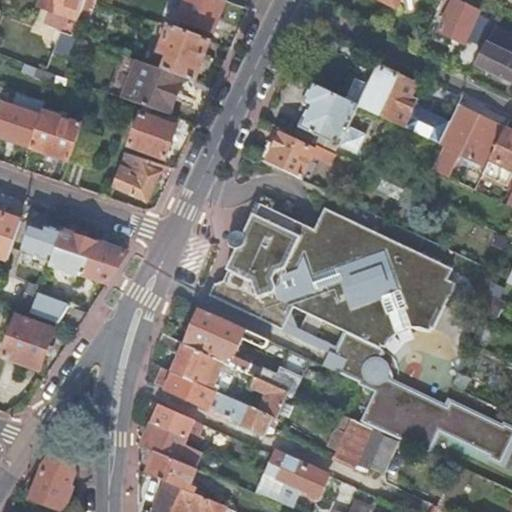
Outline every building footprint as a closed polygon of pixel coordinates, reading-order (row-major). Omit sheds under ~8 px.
[(40,0),(38,6),(54,12),(49,24),(63,29),(67,17),(78,21),(80,15),(85,0),(40,0)] [(95,0),(85,0),(80,15),(89,18),(95,0)] [(214,33),(225,1),(222,0),(186,0),(179,21),(214,33)] [(435,18),(442,5),(431,0),(418,0),(414,8),(435,18)] [(463,0),(444,0),(442,5),(435,18),(435,21),(444,25),(440,34),(466,46),(468,41),(485,50),(490,40),(499,23),(461,5),(463,0)] [(164,71),(184,78),(196,83),(211,41),(170,26),(160,54),(169,56),(164,71)] [(66,57),(72,37),(60,33),(53,53),(66,57)] [(511,50),(490,40),(485,50),(476,68),(511,85),(511,50)] [(108,94),(113,95),(127,57),(122,55),(108,94)] [(113,95),(124,99),(144,106),(170,115),(184,78),(164,71),(138,61),(127,57),(113,95)] [(440,146),(452,123),(415,105),(417,102),(410,98),(416,86),(382,70),(373,87),(370,93),(367,92),(360,108),(428,140),(440,146)] [(373,87),(357,79),(346,102),(360,108),(367,92),(370,93),(373,87)] [(349,130),(360,108),(346,102),(313,86),(304,105),(310,108),(295,138),(331,155),(334,157),(339,148),(357,155),(366,137),(349,130)] [(0,138),(31,149),(42,117),(6,105),(7,102),(3,101),(0,110),(0,138)] [(166,160),(181,119),(170,115),(144,106),(143,106),(129,147),(166,160)] [(505,131),(459,107),(452,123),(440,146),(444,148),(433,172),(449,180),(457,161),(462,164),(465,158),(487,168),(505,131)] [(42,117),(31,149),(68,162),(69,160),(77,136),(79,131),(81,125),(44,112),(42,117)] [(98,138),(79,131),(77,136),(96,143),(98,138)] [(511,176),(511,134),(505,131),(487,168),(483,176),(507,187),(511,176)] [(268,164),(302,181),(316,152),(282,135),(268,164)] [(96,143),(77,136),(69,160),(88,167),(96,143)] [(444,148),(440,146),(428,140),(416,164),(433,172),(444,148)] [(125,153),(119,171),(113,187),(147,202),(160,174),(166,176),(169,168),(125,153)] [(349,164),(334,157),(331,155),(326,165),(344,173),(349,164)] [(318,290),(308,293),(287,301),(282,298),(275,279),(278,273),(284,271),(290,259),(305,253),(314,277),(339,269),(387,252),(400,292),(406,309),(403,310),(410,329),(412,329),(418,330),(424,331),(430,334),(432,329),(434,330),(456,285),(447,281),(453,270),(326,210),(315,231),(260,206),(254,218),(252,216),(244,233),(244,232),(243,232),(242,232),(242,231),(240,231),(234,231),(233,231),(233,232),(232,232),(231,232),(231,233),(230,233),(230,234),(229,234),(229,235),(228,235),(228,236),(228,237),(227,237),(227,238),(227,243),(227,244),(228,245),(228,246),(228,247),(229,247),(229,248),(230,248),(231,248),(231,249),(232,249),(232,250),(233,250),(234,251),(235,251),(227,268),(230,269),(224,282),(216,286),(210,297),(280,329),(289,311),(291,307),(343,332),(336,348),(327,366),(321,364),(320,366),(359,384),(359,386),(375,394),(361,423),(428,455),(439,433),(502,461),(511,440),(511,431),(447,401),(446,403),(451,404),(448,409),(386,378),(389,375),(389,368),(384,361),(379,359),(383,350),(380,348),(381,346),(384,347),(386,344),(390,339),(394,335),(399,333),(393,313),(390,314),(384,298),(353,308),(343,280),(318,290)] [(0,258),(7,261),(21,222),(0,214),(0,258)] [(52,263),(63,232),(45,227),(44,230),(30,226),(20,253),(52,263)] [(93,242),(63,232),(52,263),(51,265),(84,276),(93,242)] [(127,253),(93,242),(84,276),(108,283),(127,253)] [(353,308),(384,298),(400,292),(387,252),(339,269),(343,280),(353,308)] [(299,267),(308,293),(318,290),(314,277),(305,253),(290,259),(284,271),(285,272),(299,267)] [(314,277),(318,290),(343,280),(339,269),(314,277)] [(38,296),(41,290),(30,286),(20,310),(31,314),(38,296)] [(400,292),(384,298),(390,314),(393,313),(399,333),(410,329),(403,310),(406,309),(400,292)] [(31,314),(58,324),(69,306),(38,296),(31,314)] [(497,321),(506,304),(495,298),(486,316),(497,321)] [(291,352),(262,339),(204,312),(202,311),(186,346),(238,370),(243,372),(248,374),(256,378),(289,392),(296,396),(304,380),(286,372),(286,373),(282,372),(280,376),(238,357),(246,340),(288,359),(291,352)] [(295,329),(289,311),(280,329),(327,351),(321,364),(327,366),(336,348),(295,329)] [(55,331),(17,318),(2,358),(40,372),(55,331)] [(238,370),(186,346),(164,337),(159,348),(181,358),(174,375),(217,393),(221,386),(229,389),(238,370)] [(471,346),(463,343),(459,352),(467,355),(471,346)] [(174,375),(164,370),(157,387),(252,430),(251,432),(263,438),(267,427),(273,430),(277,419),(260,412),(217,393),(174,375)] [(243,385),(252,389),(256,378),(248,374),(243,385)] [(277,419),(289,392),(256,378),(252,389),(267,396),(260,412),(277,419)] [(464,393),(455,388),(452,395),(461,399),(464,393)] [(160,406),(152,424),(188,440),(189,435),(195,422),(160,406)] [(371,429),(346,418),(344,417),(338,432),(336,431),(329,448),(337,452),(335,458),(355,466),(357,462),(371,429)] [(204,427),(195,422),(189,435),(199,440),(204,427)] [(157,454),(195,469),(201,454),(185,446),(188,440),(152,424),(143,448),(157,454)] [(384,439),(386,436),(371,429),(357,462),(371,469),(384,439)] [(199,440),(189,435),(188,440),(196,444),(202,447),(203,442),(199,440)] [(398,446),(384,439),(371,469),(385,475),(398,446)] [(251,493),(264,498),(272,478),(312,496),(317,486),(313,484),(318,472),(270,450),(260,473),(256,483),(251,493)] [(191,487),(198,470),(195,469),(157,454),(148,477),(167,485),(195,496),(197,490),(191,487)] [(75,468),(51,458),(45,467),(32,500),(63,511),(64,511),(74,487),(71,486),(74,480),(75,468)] [(223,511),(225,508),(195,496),(167,485),(156,511),(190,511),(223,511)] [(366,511),(368,508),(353,501),(348,511),(366,511)]
